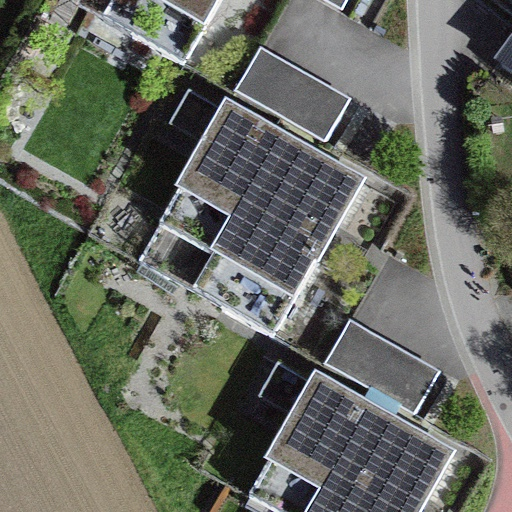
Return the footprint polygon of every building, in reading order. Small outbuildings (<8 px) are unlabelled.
[(243,0),(131,0),(130,4),(217,51),(243,0)] [(361,0),(302,0),(301,3),(347,27),(361,0)] [(355,116),(263,63),(238,107),(330,160),(355,116)] [(374,197),(235,124),(188,212),(244,241),(224,279),(308,323),(374,197)] [(447,389),(359,341),(334,385),(422,433),(447,389)] [(440,511),(464,470),(328,396),(281,482),(330,509),(328,511),(440,511)]
